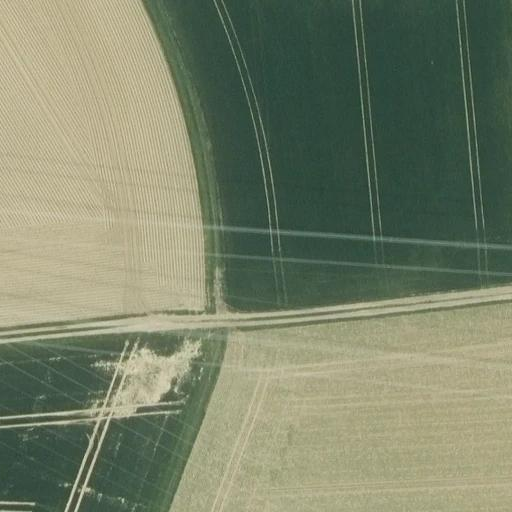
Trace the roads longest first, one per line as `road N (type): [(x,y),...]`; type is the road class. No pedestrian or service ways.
road 1 (track): [(156,511),(221,324),(200,144),(150,0)]
road 2 (track): [(511,296),(0,340)]
